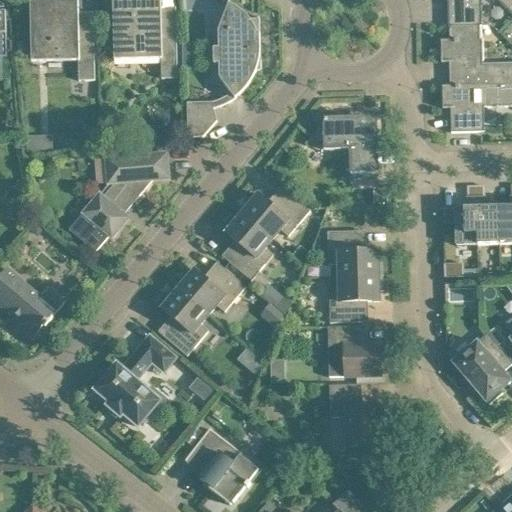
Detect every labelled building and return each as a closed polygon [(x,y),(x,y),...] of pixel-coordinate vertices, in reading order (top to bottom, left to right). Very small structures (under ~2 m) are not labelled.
[(160,0),(157,0),(113,1),(113,5),(114,57),(114,61),(161,60),(161,80),(177,79),(176,8),(161,9),(161,4),(160,0)] [(511,0),(447,0),(448,28),(451,28),(451,27),(479,26),(479,27),(482,27),(480,0),(496,0),(511,15),(511,0)] [(78,2),(30,3),(30,7),(31,59),(32,63),(78,62),(79,82),(95,81),(93,14),(79,14),(78,6),(78,2)] [(258,23),(252,23),(248,18),(244,14),(239,10),(234,7),(229,5),(218,32),(219,49),(213,49),(214,65),(219,65),(219,78),(231,94),(227,97),(222,100),(217,102),(212,103),(187,104),(188,139),(203,138),(217,122),(213,110),(221,107),(227,104),(234,100),(240,96),(245,90),(249,85),(253,78),(256,71),(261,71),(260,48),(259,18),(258,18),(258,23)] [(480,40),(479,27),(479,26),(451,27),(451,28),(451,41),(440,41),(441,63),(449,63),(450,87),(511,85),(511,63),(483,65),(482,40),(480,40)] [(511,85),(450,87),(442,87),(442,109),(450,109),(451,134),(484,133),(484,108),(511,107),(511,85)] [(323,124),(308,142),(309,143),(311,140),(324,151),(351,151),(352,175),(351,175),(351,176),(378,175),(378,174),(376,174),(375,122),(363,122),(363,118),(323,119),(323,124)] [(83,215),(69,230),(95,253),(109,237),(112,239),(129,219),(124,215),(153,182),(169,180),(167,154),(106,159),(108,185),(114,185),(103,198),(100,194),(83,215)] [(476,199),(476,187),(468,188),(468,199),(476,199)] [(484,187),(476,187),(476,199),(485,199),(484,187)] [(387,191),(374,192),(374,204),(387,204),(387,191)] [(249,201),(239,212),(273,241),(281,231),(288,238),(310,212),(285,192),(272,207),(258,196),(252,203),(249,201)] [(511,245),(511,198),(511,208),(498,208),(499,245),(511,245)] [(477,246),(476,199),(468,199),(468,209),(454,209),(455,225),(455,247),(477,246)] [(499,245),(498,208),(485,208),(485,199),(476,199),(477,246),(499,245)] [(454,209),(444,210),(445,225),(455,225),(454,209)] [(273,241),(239,212),(229,224),(232,226),(226,234),(240,246),(226,261),(251,282),(272,257),(265,250),(273,241)] [(360,232),(327,233),(328,266),(339,266),(339,278),(383,277),(382,262),(379,263),(378,252),(360,253),(360,232)] [(52,266),(44,276),(60,290),(68,280),(52,266)] [(185,276),(175,288),(209,316),(216,307),(224,314),(246,288),(221,268),(208,283),(194,271),(188,279),(185,276)] [(7,270),(0,278),(0,302),(11,311),(9,314),(35,336),(43,326),(45,327),(67,301),(67,300),(64,303),(55,292),(52,290),(49,289),(46,290),(43,292),(39,297),(7,270)] [(478,278),(478,270),(464,271),(464,279),(478,278)] [(511,274),(500,275),(500,282),(511,282),(511,274)] [(500,282),(500,275),(486,275),(486,283),(500,282)] [(383,292),(383,277),(339,278),(339,291),(329,291),(330,324),(362,324),(361,303),(379,303),(379,292),(383,292)] [(201,326),(209,316),(175,288),(165,299),(168,302),(162,310),(176,321),(162,337),(187,358),(208,333),(201,326)] [(282,298),(274,307),(273,308),(286,318),(292,303),(282,298)] [(290,319),(289,343),(312,344),(313,320),(290,319)] [(367,327),(328,328),(328,348),(329,379),(345,378),(381,377),(380,345),(367,345),(367,327)] [(494,329),(487,335),(498,348),(505,342),(494,329)] [(487,335),(456,361),(466,372),(469,376),(466,379),(468,381),(464,384),(470,390),(473,387),(487,403),(489,405),(488,405),(489,406),(503,395),(502,394),(501,394),(500,392),(511,382),(503,373),(511,365),(511,363),(498,348),(487,335)] [(117,365),(95,391),(110,404),(108,407),(121,418),(124,415),(139,428),(151,413),(155,415),(167,402),(151,388),(148,392),(137,382),(152,363),(164,374),(176,359),(150,337),(122,370),(117,365)] [(210,381),(219,370),(201,356),(192,367),(210,381)] [(361,385),(329,386),(330,419),(346,418),(347,448),(383,447),(382,403),(362,403),(361,385)] [(192,446),(201,434),(194,429),(185,440),(192,446)] [(209,490),(231,507),(246,487),(248,489),(251,485),(250,484),(263,467),(244,452),(241,454),(210,430),(185,462),(203,476),(200,480),(210,488),(209,490)] [(371,455),(351,456),(352,466),(372,466),(371,455)] [(260,511),(364,511),(365,511),(347,492),(333,506),(338,511),(277,511),(267,504),(260,511)] [(500,509),(496,511),(511,511),(511,498),(508,502),(507,501),(499,509),(500,509)]
